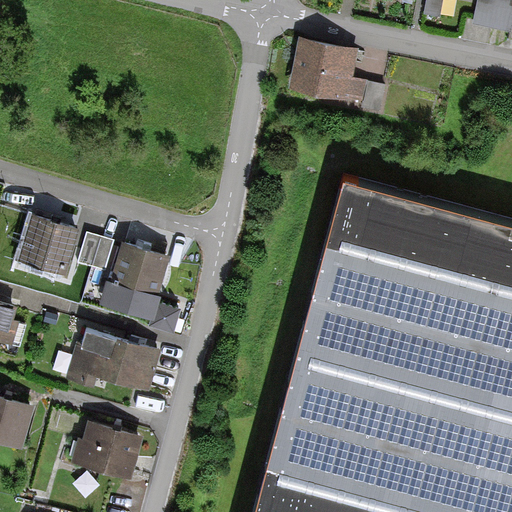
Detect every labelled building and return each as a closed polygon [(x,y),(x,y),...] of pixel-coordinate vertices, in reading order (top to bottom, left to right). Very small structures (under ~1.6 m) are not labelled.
[(354,50),(295,39),(285,89),(369,105),(373,82),(348,78),(354,50)] [(511,511),(511,229),(323,180),(235,511),(511,511)] [(77,227),(29,215),(16,261),(64,274),(77,227)] [(111,240),(88,233),(80,258),(104,265),(111,240)] [(165,252),(120,238),(105,288),(150,301),(165,252)] [(11,307),(0,303),(0,344),(11,307)] [(157,348),(84,327),(71,373),(143,394),(157,348)] [(31,405),(0,396),(0,444),(19,450),(31,405)] [(139,438),(86,421),(73,463),(126,480),(139,438)]
